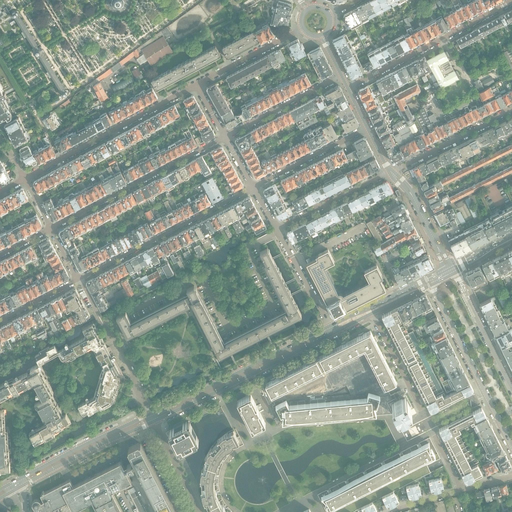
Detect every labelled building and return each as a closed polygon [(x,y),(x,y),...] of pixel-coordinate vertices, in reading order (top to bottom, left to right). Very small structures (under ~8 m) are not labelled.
[(124,0),(111,0),(111,2),(109,4),(110,5),(111,7),(112,8),(114,6),(119,8),(121,10),(122,9),(124,8),(125,7),(123,5),(124,0)] [(383,11),(377,0),(372,0),(370,1),(376,14),(383,11)] [(390,7),(386,0),(377,0),(383,11),(385,14),(387,13),(386,12),(385,12),(384,10),(390,7)] [(443,0),(440,0),(436,2),(438,6),(441,4),(446,13),(443,15),(449,27),(456,23),(450,13),(449,10),(443,0)] [(469,16),(462,4),(459,0),(451,0),(454,5),(462,20),(469,16)] [(475,13),(468,1),(467,0),(463,0),(465,3),(462,4),(469,16),(474,14),(474,13),(475,13)] [(481,10),(475,0),(470,0),(471,0),(468,1),(475,13),(481,10)] [(487,7),(484,1),(483,0),(475,0),(481,10),(487,7)] [(271,17),(266,20),(267,21),(268,24),(270,23),(278,25),(279,23),(281,24),(282,22),(283,22),(282,22),(283,22),(283,23),(283,22),(288,23),(289,17),(290,17),(291,14),(291,13),(290,13),(292,7),(292,4),(284,2),(278,1),(278,3),(277,3),(276,9),(274,9),(274,10),(273,12),(272,17),(271,17)] [(357,8),(355,9),(362,21),(362,22),(369,18),(376,14),(370,1),(359,7),(357,8)] [(448,28),(441,16),(439,11),(437,12),(440,18),(437,20),(432,10),(437,7),(435,3),(428,6),(441,31),(445,29),(448,28)] [(462,20),(454,5),(451,7),(453,11),(450,13),(456,23),(462,20)] [(441,31),(428,6),(422,10),(423,11),(424,14),(429,11),(434,21),(430,23),(435,34),(438,33),(441,31)] [(362,23),(362,21),(355,9),(352,11),(358,23),(359,25),(362,23)] [(64,90),(41,52),(44,51),(43,50),(42,50),(41,49),(41,48),(41,47),(41,46),(38,48),(29,33),(29,34),(26,29),(18,15),(18,14),(19,13),(19,12),(18,12),(17,11),(16,11),(15,11),(14,10),(13,11),(12,12),(12,13),(13,13),(12,14),(12,15),(12,16),(13,17),(14,17),(15,17),(23,31),(22,32),(25,38),(27,37),(34,47),(33,48),(35,51),(35,52),(35,53),(34,53),(35,54),(35,55),(36,55),(37,55),(39,58),(40,57),(48,71),(46,72),(50,77),(51,76),(61,92),(61,93),(60,93),(60,94),(61,95),(61,96),(62,96),(63,96),(64,96),(65,96),(66,96),(66,95),(67,95),(67,94),(66,94),(67,93),(67,92),(67,91),(66,90),(65,90),(64,90)] [(358,23),(352,11),(344,15),(346,19),(345,20),(346,23),(348,22),(350,26),(352,29),(359,25),(358,23)] [(508,22),(504,14),(499,17),(499,16),(498,17),(499,17),(498,17),(502,25),(508,22)] [(502,25),(498,17),(489,22),(491,26),(494,25),(496,28),(502,25)] [(407,18),(404,19),(405,21),(407,25),(417,44),(421,42),(423,41),(417,29),(413,31),(411,27),(409,22),(407,18)] [(274,36),(268,24),(267,21),(264,23),(265,25),(262,26),(263,28),(269,39),(274,36)] [(420,27),(417,29),(423,41),(425,40),(429,37),(424,27),(421,22),(420,22),(419,23),(420,27)] [(496,28),(494,25),(491,26),(489,22),(484,25),(488,33),(496,28)] [(430,23),(424,27),(429,37),(433,35),(435,34),(430,23)] [(488,33),(484,25),(483,24),(483,25),(477,28),(480,32),(478,33),(480,37),(485,34),(486,35),(485,36),(486,36),(485,36),(488,41),(489,43),(492,41),(489,35),(488,33)] [(416,42),(407,25),(404,26),(409,35),(405,37),(410,48),(413,46),(417,44),(416,42)] [(173,51),(166,39),(172,35),(166,27),(98,77),(105,91),(108,89),(106,84),(105,82),(106,81),(105,78),(113,72),(122,65),(135,56),(140,64),(143,63),(144,65),(149,62),(151,65),(173,51)] [(269,39),(263,28),(254,32),(259,40),(260,43),(261,43),(268,39),(269,39)] [(480,37),(478,33),(480,32),(477,28),(473,30),(472,30),(472,31),(476,39),(480,37)] [(259,40),(254,32),(254,31),(249,34),(248,33),(244,35),(244,36),(238,40),(243,49),(259,40)] [(476,39),(472,31),(466,35),(468,39),(466,40),(468,44),(471,42),(472,43),(473,42),(472,41),(476,39)] [(349,40),(345,34),(333,40),(336,47),(347,41),(349,40)] [(410,48),(405,37),(404,34),(397,38),(404,51),(410,48)] [(468,44),(466,40),(468,39),(466,35),(457,39),(461,47),(468,44)] [(404,51),(397,38),(392,41),(398,54),(404,51)] [(302,47),(301,44),(298,39),(288,44),(286,46),(290,53),(302,47)] [(243,49),(238,40),(231,43),(231,42),(229,44),(227,45),(222,48),(227,58),(243,49)] [(350,47),(347,41),(336,47),(339,53),(350,47)] [(398,54),(392,41),(385,44),(392,57),(398,54)] [(392,57),(385,44),(379,47),(386,60),(392,57)] [(206,63),(220,55),(215,46),(201,53),(206,63)] [(310,59),(323,52),(320,46),(307,53),(310,59)] [(306,54),(302,47),(290,53),(293,60),(299,57),(300,59),(306,56),(305,54),(306,54)] [(353,54),(350,47),(339,53),(342,59),(353,54)] [(386,60),(379,47),(373,50),(380,63),(386,60)] [(285,59),(280,49),(274,52),(279,62),(285,59)] [(380,63),(373,50),(367,54),(374,67),(380,63)] [(454,72),(452,68),(447,58),(449,57),(449,56),(447,52),(447,51),(446,52),(444,53),(443,52),(427,61),(433,72),(441,87),(442,86),(442,87),(456,80),(455,79),(457,78),(456,78),(457,78),(457,77),(459,76),(460,75),(459,75),(457,71),(457,70),(456,71),(454,72)] [(279,62),(274,52),(267,55),(272,65),(273,66),(274,68),(280,64),(279,62)] [(326,59),(323,52),(310,59),(309,60),(309,61),(311,60),(314,66),(326,59)] [(188,73),(206,63),(201,53),(185,62),(187,66),(186,67),(187,68),(186,69),(188,73)] [(356,60),(353,54),(342,59),(345,66),(356,60)] [(259,60),(253,63),(258,72),(259,72),(261,70),(262,71),(267,68),(269,67),(269,66),(271,65),(272,65),(267,55),(261,58),(259,60)] [(424,56),(417,60),(425,74),(429,72),(430,74),(432,73),(432,72),(433,72),(427,61),(424,56)] [(332,71),(326,59),(314,66),(314,67),(313,67),(314,68),(315,68),(319,76),(315,79),(316,81),(331,73),(331,74),(332,73),(332,72),(332,71)] [(359,66),(356,60),(345,66),(348,72),(359,66)] [(416,60),(411,63),(417,76),(418,76),(421,74),(424,81),(428,80),(425,74),(417,60),(416,60)] [(373,67),(371,65),(369,61),(365,64),(366,67),(361,69),(363,73),(364,72),(363,69),(364,69),(366,71),(373,67)] [(0,62),(0,92),(0,93),(1,95),(5,93),(14,88),(0,62)] [(171,82),(188,73),(186,69),(187,68),(186,67),(187,66),(185,62),(166,72),(171,82)] [(245,67),(240,70),(245,80),(253,75),(255,74),(257,72),(258,73),(258,72),(253,63),(248,66),(245,67)] [(417,76),(411,63),(405,66),(401,68),(408,82),(410,87),(417,84),(414,77),(417,76)] [(363,73),(361,69),(359,66),(348,72),(351,76),(350,77),(351,77),(352,78),(353,78),(353,77),(363,73)] [(142,74),(138,68),(132,71),(135,77),(134,78),(136,81),(144,77),(142,74)] [(408,82),(401,68),(397,70),(404,84),(408,82)] [(226,77),(231,87),(232,87),(232,86),(234,85),(239,83),(242,81),(244,80),(245,80),(240,70),(234,73),(232,74),(226,77)] [(404,84),(397,70),(393,72),(400,86),(404,84)] [(171,82),(166,72),(152,80),(157,89),(171,82)] [(400,86),(393,72),(389,75),(396,88),(400,86)] [(305,73),(301,75),(306,86),(311,84),(309,81),(305,73)] [(116,93),(133,84),(133,83),(136,82),(132,75),(130,77),(117,84),(112,86),(116,93)] [(306,86),(301,75),(295,78),(300,89),(306,86)] [(396,88),(389,75),(385,77),(391,90),(396,88)] [(105,91),(98,77),(91,82),(89,84),(90,86),(89,87),(89,89),(89,91),(92,92),(93,91),(97,98),(100,97),(101,99),(108,95),(105,91)] [(391,90),(385,77),(380,79),(387,93),(391,90)] [(479,90),(494,82),(492,77),(483,81),(484,84),(482,85),(479,79),(473,82),(478,91),(479,90)] [(300,89),(295,78),(289,81),(295,92),(300,89)] [(387,93),(380,79),(376,81),(382,93),(383,95),(387,93)] [(295,92),(289,81),(288,80),(282,83),(289,95),(295,92)] [(359,90),(358,91),(358,92),(359,93),(361,97),(378,88),(375,82),(368,86),(359,90)] [(221,96),(220,94),(221,93),(218,86),(216,87),(215,84),(216,84),(216,83),(208,87),(207,87),(207,88),(207,89),(213,101),(223,96),(222,96),(221,96)] [(274,103),(267,90),(264,83),(258,86),(262,94),(268,106),(274,103)] [(282,83),(276,86),(283,98),(289,95),(282,83)] [(506,105),(500,94),(497,87),(499,86),(497,83),(490,87),(494,96),(496,98),(500,107),(506,105)] [(394,96),(393,96),(396,102),(398,104),(398,105),(400,108),(403,115),(406,121),(411,117),(413,116),(412,115),(408,107),(407,104),(413,101),(410,96),(416,93),(418,96),(419,91),(420,90),(417,84),(410,87),(406,89),(403,91),(401,93),(399,94),(394,96)] [(276,86),(276,85),(272,88),(279,101),(283,98),(276,86)] [(332,99),(343,94),(340,87),(337,86),(326,92),(320,95),(325,103),(327,102),(332,99)] [(279,101),(272,88),(272,87),(267,90),(274,103),(279,101)] [(500,107),(496,98),(491,101),(491,99),(490,98),(494,96),(490,87),(484,90),(494,110),(500,107)] [(158,98),(154,91),(153,89),(152,89),(152,88),(146,91),(152,101),(158,98)] [(378,88),(361,97),(363,101),(364,103),(375,98),(382,94),(378,88)] [(152,101),(146,91),(145,90),(141,92),(142,93),(140,94),(145,105),(151,101),(152,101)] [(494,110),(484,90),(478,93),(483,104),(482,105),(487,114),(494,110)] [(511,102),(507,93),(506,91),(500,94),(506,105),(511,102)] [(139,108),(134,98),(129,100),(126,97),(127,96),(126,93),(125,93),(125,92),(123,93),(123,94),(126,99),(127,100),(127,101),(133,111),(139,108)] [(0,120),(0,121),(4,119),(5,118),(6,118),(6,117),(8,120),(9,120),(15,116),(16,115),(15,112),(11,113),(9,108),(3,98),(6,96),(5,93),(1,95),(0,95),(0,120)] [(145,105),(140,94),(139,93),(135,95),(136,96),(134,98),(139,108),(145,105)] [(262,94),(256,97),(263,109),(268,106),(262,94)] [(334,105),(336,104),(346,99),(343,94),(332,99),(333,101),(328,104),(327,102),(325,103),(327,106),(328,107),(328,108),(334,105)] [(375,98),(364,103),(367,110),(378,104),(385,101),(382,94),(375,98)] [(196,100),(194,96),(193,95),(192,95),(191,96),(183,100),(187,106),(196,100)] [(327,106),(325,103),(320,95),(318,96),(315,98),(314,99),(313,98),(313,99),(318,109),(319,109),(319,110),(324,108),(327,115),(331,113),(328,108),(328,107),(327,106)] [(487,114),(482,105),(477,95),(475,97),(479,106),(477,107),(482,117),(487,114)] [(228,106),(225,99),(223,100),(222,97),(223,97),(223,96),(213,101),(221,115),(230,110),(230,109),(229,109),(227,107),(228,106)] [(378,104),(367,110),(370,116),(382,110),(389,106),(387,101),(390,100),(392,104),(396,102),(393,96),(390,98),(386,100),(385,101),(378,104)] [(256,97),(250,100),(257,112),(263,109),(256,97)] [(476,119),(471,110),(471,109),(469,110),(467,106),(469,105),(466,98),(455,104),(458,111),(464,108),(466,112),(466,111),(467,113),(471,122),(476,119)] [(61,109),(70,102),(68,99),(59,106),(61,109)] [(313,99),(307,102),(313,113),(317,111),(317,110),(318,109),(313,99)] [(349,105),(346,99),(336,104),(339,110),(349,105)] [(133,111),(127,101),(127,100),(123,102),(123,103),(121,104),(127,115),(133,112),(133,111)] [(187,113),(199,106),(196,100),(187,106),(185,106),(186,108),(186,109),(188,112),(187,113)] [(250,100),(245,103),(245,104),(251,115),(257,112),(250,100)] [(318,121),(317,119),(307,102),(290,111),(295,121),(300,130),(315,122),(318,121)] [(370,116),(371,118),(373,122),(384,116),(385,117),(387,116),(387,115),(385,111),(387,110),(387,109),(398,104),(396,102),(392,104),(389,106),(382,110),(370,116)] [(127,115),(121,104),(121,103),(117,105),(117,106),(115,108),(121,118),(127,115)] [(251,115),(245,104),(240,107),(241,110),(243,112),(246,118),(251,115)] [(175,105),(168,108),(174,118),(174,119),(175,119),(176,120),(180,117),(180,116),(181,116),(180,115),(175,105)] [(334,120),(352,111),(349,105),(339,110),(337,111),(336,111),(332,113),(331,114),(331,115),(334,119),(334,120)] [(192,118),(203,112),(199,106),(187,113),(190,119),(192,118)] [(482,117),(477,107),(476,106),(473,108),(474,109),(471,110),(476,119),(482,117)] [(121,118),(115,108),(114,107),(111,109),(111,110),(109,111),(114,122),(121,118)] [(168,108),(162,112),(168,121),(172,119),(173,120),(175,119),(174,119),(174,118),(168,108)] [(432,142),(439,139),(428,117),(429,116),(424,108),(422,109),(421,110),(419,112),(416,115),(415,117),(417,121),(421,128),(427,126),(429,131),(427,132),(428,133),(432,142)] [(230,110),(221,115),(225,122),(235,116),(231,109),(230,110)] [(289,123),(295,121),(290,111),(284,114),(289,123)] [(342,123),(355,117),(352,111),(334,120),(335,121),(336,123),(336,124),(337,126),(342,123)] [(471,122),(467,113),(466,111),(466,112),(463,113),(464,114),(461,115),(466,125),(471,122)] [(59,122),(52,112),(48,115),(49,116),(42,120),(44,122),(48,130),(51,128),(52,129),(59,126),(58,125),(60,124),(59,122)] [(112,123),(106,112),(100,116),(101,117),(106,126),(112,123)] [(169,123),(162,112),(156,115),(162,126),(164,127),(166,126),(166,124),(169,123)] [(195,124),(206,118),(203,112),(192,118),(195,124)] [(229,127),(246,118),(243,112),(235,116),(225,122),(227,126),(229,127)] [(289,123),(284,114),(279,117),(284,126),(289,123)] [(429,116),(428,117),(439,139),(443,136),(437,125),(439,124),(437,121),(434,114),(429,116)] [(466,125),(461,115),(461,114),(459,115),(458,114),(455,116),(459,122),(461,127),(466,125)] [(156,115),(150,118),(155,128),(160,126),(160,127),(162,126),(156,115)] [(391,129),(390,127),(391,126),(389,122),(376,129),(381,137),(397,127),(402,124),(406,122),(406,121),(403,115),(401,117),(402,120),(401,121),(400,120),(399,120),(398,120),(397,121),(397,123),(392,125),(393,127),(392,128),(392,129),(391,129)] [(459,122),(455,116),(455,115),(453,117),(454,117),(454,119),(447,122),(452,132),(461,127),(459,122)] [(376,129),(389,122),(390,122),(387,119),(386,119),(385,117),(384,116),(373,122),(376,129)] [(106,126),(101,117),(93,121),(93,122),(98,131),(105,127),(106,127),(106,126)] [(284,126),(279,117),(273,119),(278,129),(284,126)] [(357,125),(358,123),(355,117),(342,123),(346,131),(357,125)] [(414,123),(411,117),(406,121),(406,122),(408,126),(409,126),(414,123)] [(8,131),(20,125),(19,122),(17,118),(5,125),(8,131)] [(156,129),(150,118),(144,121),(150,133),(156,129)] [(199,129),(209,123),(206,118),(195,124),(197,128),(192,131),(193,132),(199,129)] [(511,118),(508,120),(508,121),(506,122),(500,124),(505,133),(507,132),(508,131),(511,128),(511,118)] [(278,129),(273,119),(267,123),(273,132),(278,129)] [(144,121),(138,125),(144,136),(145,137),(151,134),(150,133),(144,121)] [(429,144),(423,132),(421,129),(421,128),(417,121),(414,123),(418,130),(417,131),(420,137),(425,146),(429,144)] [(98,131),(93,122),(88,125),(88,124),(85,125),(86,127),(90,135),(97,131),(98,131)] [(414,137),(414,136),(411,130),(409,126),(408,126),(406,122),(402,124),(404,127),(402,127),(405,133),(414,151),(419,148),(415,139),(414,137)] [(452,132),(447,122),(443,124),(447,134),(452,132)] [(212,129),(209,123),(199,129),(202,134),(212,129)] [(273,132),(267,123),(262,125),(267,135),(273,132)] [(447,134),(443,124),(442,123),(439,124),(437,125),(443,136),(447,134)] [(337,135),(331,124),(322,128),(329,140),(337,135)] [(414,151),(405,133),(402,127),(404,127),(402,124),(397,127),(402,138),(409,153),(414,151)] [(505,133),(500,124),(487,131),(492,140),(494,139),(495,137),(501,134),(503,134),(505,133)] [(24,132),(24,131),(20,125),(8,131),(8,132),(12,138),(24,132)] [(144,136),(138,125),(132,128),(138,139),(138,140),(144,136)] [(267,135),(262,125),(256,128),(261,138),(267,135)] [(329,140),(322,128),(321,126),(315,129),(323,143),(329,140)] [(90,135),(86,127),(78,132),(78,133),(82,140),(82,139),(90,135)] [(386,148),(393,144),(397,142),(396,141),(402,138),(397,127),(381,137),(386,148)] [(132,128),(126,132),(131,142),(138,139),(132,128)] [(261,138),(256,128),(250,131),(255,140),(255,141),(261,138)] [(202,134),(201,135),(203,138),(202,139),(203,142),(206,141),(214,136),(215,134),(212,129),(202,134)] [(323,143),(315,129),(312,130),(309,132),(317,146),(323,143)] [(72,145),(67,135),(66,133),(64,130),(61,132),(62,135),(63,136),(60,138),(61,139),(66,148),(72,145)] [(197,145),(192,136),(189,138),(186,132),(189,131),(188,130),(183,133),(186,137),(185,137),(191,148),(197,145)] [(250,131),(244,134),(247,140),(249,143),(250,143),(252,145),(252,146),(254,144),(252,141),(255,140),(250,131)] [(432,142),(428,133),(427,133),(426,131),(423,132),(429,144),(432,142)] [(492,140),(487,131),(475,137),(479,146),(481,145),(482,148),(491,143),(490,141),(492,140)] [(29,140),(24,132),(12,138),(16,145),(22,141),(23,143),(29,140)] [(72,132),(67,135),(72,145),(73,145),(80,141),(82,140),(78,133),(77,134),(76,132),(73,133),(72,132)] [(126,132),(120,135),(125,145),(131,142),(126,132)] [(317,146),(309,132),(303,135),(304,136),(306,140),(311,149),(317,146)] [(247,140),(244,134),(236,139),(235,140),(235,141),(238,145),(247,140)] [(126,147),(120,135),(113,138),(120,150),(126,147)] [(425,146),(420,137),(418,138),(417,135),(414,137),(415,139),(419,148),(425,146)] [(50,157),(44,145),(41,140),(39,137),(38,137),(40,140),(38,141),(41,146),(38,148),(45,160),(48,158),(50,157)] [(56,154),(46,137),(44,138),(47,144),(44,145),(50,157),(54,155),(56,154)] [(191,148),(185,137),(180,140),(186,151),(191,148)] [(479,146),(475,137),(468,140),(469,140),(474,150),(478,148),(478,147),(479,146)] [(113,138),(107,142),(113,154),(114,155),(121,152),(120,150),(113,138)] [(354,151),(368,144),(366,139),(363,138),(351,144),(352,147),(354,151)] [(409,153),(402,138),(396,141),(397,142),(398,146),(404,156),(409,153)] [(66,148),(61,139),(58,141),(57,139),(54,141),(60,152),(66,148)] [(186,151),(180,140),(176,142),(181,153),(186,151)] [(241,151),(252,145),(250,143),(249,143),(247,140),(238,145),(241,151)] [(311,149),(306,140),(300,142),(305,152),(311,149)] [(474,151),(474,150),(469,140),(460,145),(457,146),(458,146),(463,156),(465,156),(470,165),(472,164),(467,155),(470,153),(471,156),(475,154),(474,151)] [(181,153),(176,142),(170,145),(176,156),(181,153)] [(305,152),(300,142),(294,146),(300,155),(305,152)] [(45,160),(38,148),(36,143),(33,144),(36,150),(33,151),(34,153),(38,161),(39,163),(43,161),(45,160)] [(105,143),(99,146),(104,156),(105,158),(107,156),(107,155),(111,153),(105,143)] [(252,145),(241,151),(244,156),(254,151),(253,150),(254,148),(259,145),(257,143),(254,144),(252,146),(252,145)] [(349,159),(370,148),(368,144),(354,151),(347,155),(349,159)] [(34,153),(33,151),(30,146),(28,147),(27,145),(20,149),(21,151),(20,152),(22,156),(20,157),(21,159),(23,158),(34,153)] [(176,156),(170,145),(166,148),(172,158),(176,156)] [(99,146),(92,150),(98,160),(104,156),(99,146)] [(165,162),(160,151),(157,146),(155,148),(157,151),(154,153),(154,154),(155,155),(160,164),(165,162)] [(213,156),(224,150),(222,147),(221,146),(220,146),(220,147),(207,153),(209,158),(211,157),(213,156)] [(300,155),(294,146),(289,149),(294,158),(300,155)] [(404,156),(398,146),(395,148),(388,152),(390,155),(392,160),(393,161),(394,161),(404,156)] [(463,156),(458,146),(457,146),(445,152),(449,162),(451,161),(452,163),(463,158),(463,157),(463,156)] [(172,158),(166,148),(160,151),(165,162),(172,158)] [(379,166),(370,148),(349,159),(350,161),(349,162),(350,164),(366,156),(369,161),(374,171),(379,169),(380,168),(380,167),(380,166),(379,166)] [(294,158),(289,149),(283,152),(288,161),(294,158)] [(342,149),(335,152),(341,163),(348,160),(346,155),(342,149)] [(98,160),(92,150),(86,153),(92,164),(95,163),(94,162),(98,160)] [(215,160),(226,154),(224,150),(213,156),(215,160)] [(257,157),(254,151),(244,156),(247,162),(257,157)] [(288,161),(283,152),(277,155),(282,164),(288,161)] [(335,152),(329,156),(335,167),(341,163),(335,152)] [(449,162),(445,152),(432,159),(436,168),(439,167),(439,165),(446,162),(447,162),(449,162)] [(38,161),(34,153),(23,158),(24,161),(25,161),(26,163),(28,163),(31,161),(33,164),(34,164),(37,163),(37,161),(38,161)] [(92,164),(86,153),(80,157),(85,166),(86,168),(92,164)] [(274,156),(271,158),(277,167),(282,164),(277,155),(276,153),(273,155),(274,156)] [(219,164),(229,158),(226,154),(215,160),(217,165),(219,164)] [(160,164),(155,155),(150,157),(155,167),(160,164)] [(147,156),(143,158),(144,160),(149,170),(155,167),(150,157),(148,158),(147,156)] [(202,156),(191,162),(196,171),(201,169),(206,177),(212,174),(209,169),(207,165),(202,156),(203,156),(202,156)] [(329,156),(323,159),(328,170),(335,167),(329,156)] [(76,159),(73,160),(80,172),(82,170),(81,168),(85,166),(80,157),(76,159)] [(260,162),(257,157),(247,162),(250,167),(259,162),(260,162)] [(222,169),(232,164),(229,158),(219,164),(222,169)] [(276,168),(271,159),(266,161),(265,161),(270,171),(276,168)] [(323,159),(316,162),(321,172),(322,173),(326,172),(328,170),(323,159)] [(436,168),(432,159),(419,165),(422,172),(423,175),(426,173),(426,172),(433,169),(434,169),(436,168)] [(73,160),(67,164),(72,173),(73,175),(80,172),(73,160)] [(144,160),(139,163),(144,173),(149,170),(144,160)] [(265,160),(261,162),(262,163),(261,164),(263,167),(266,173),(270,171),(265,161),(266,161),(265,160)] [(374,171),(369,161),(363,164),(368,174),(374,171)] [(191,162),(185,165),(190,175),(196,171),(191,162)] [(262,168),(259,162),(250,167),(253,172),(262,168)] [(321,172),(316,162),(311,165),(316,175),(319,173),(320,175),(322,173),(321,172)] [(116,163),(113,164),(117,171),(117,170),(119,173),(115,175),(120,185),(124,183),(126,182),(117,165),(116,163)] [(144,173),(139,163),(134,166),(139,175),(144,173)] [(72,173),(67,164),(61,167),(66,177),(72,173)] [(225,175),(235,169),(232,164),(222,169),(225,175)] [(368,174),(363,164),(357,167),(362,177),(368,174)] [(185,165),(179,168),(185,179),(185,180),(189,179),(188,178),(191,177),(190,175),(185,165)] [(316,175),(311,165),(305,168),(310,178),(316,175)] [(422,172),(419,165),(410,170),(413,177),(416,175),(422,172)] [(110,166),(104,169),(107,175),(110,173),(111,175),(108,176),(114,188),(120,185),(115,175),(114,174),(110,166)] [(139,175),(134,166),(128,169),(133,178),(139,175)] [(61,167),(54,171),(60,182),(67,179),(66,177),(61,167)] [(266,173),(263,167),(262,168),(253,172),(256,177),(255,177),(256,177),(257,178),(259,177),(266,173)] [(362,177),(357,167),(353,170),(358,180),(362,177)] [(179,168),(173,171),(179,182),(185,179),(179,168)] [(310,178),(305,168),(299,171),(304,181),(310,178)] [(104,169),(98,173),(101,180),(108,192),(114,188),(108,177),(107,175),(104,169)] [(133,178),(128,169),(123,171),(128,181),(133,178)] [(228,180),(238,175),(235,169),(225,175),(228,180)] [(8,177),(4,170),(0,172),(0,171),(0,179),(1,182),(3,181),(4,182),(7,181),(10,179),(9,176),(8,177)] [(358,180),(353,170),(346,173),(351,183),(358,180)] [(54,171),(49,174),(55,185),(60,182),(54,171)] [(179,182),(173,171),(168,174),(174,186),(176,184),(179,182)] [(299,171),(293,175),(299,186),(301,185),(300,183),(304,181),(299,171)] [(339,173),(333,176),(339,189),(351,183),(346,173),(346,172),(345,173),(345,174),(343,175),(342,172),(339,173)] [(426,179),(423,175),(422,172),(416,175),(419,182),(426,179)] [(49,174),(44,176),(49,186),(50,188),(55,185),(49,174)] [(168,174),(161,177),(169,191),(171,189),(171,188),(174,186),(168,174)] [(223,196),(217,185),(213,177),(215,176),(214,175),(212,176),(202,182),(202,183),(206,190),(206,191),(208,194),(208,195),(210,198),(210,199),(211,199),(212,202),(223,197),(223,196)] [(231,186),(241,180),(238,175),(228,180),(230,185),(231,186)] [(293,175),(287,178),(292,187),(294,186),(295,188),(299,186),(293,175)] [(49,186),(44,176),(39,179),(44,189),(49,186)] [(325,184),(322,185),(327,195),(339,189),(333,176),(327,179),(324,181),(325,184)] [(169,191),(161,177),(155,180),(161,190),(164,188),(166,192),(165,192),(166,193),(169,199),(172,197),(171,196),(169,193),(169,191)] [(292,187),(287,178),(283,180),(281,181),(284,187),(286,190),(292,187)] [(45,191),(44,189),(39,179),(35,181),(34,182),(34,183),(34,184),(39,194),(45,191)] [(426,179),(419,182),(423,189),(429,186),(426,179)] [(155,180),(148,184),(154,194),(157,192),(157,194),(161,191),(161,190),(155,180)] [(243,186),(243,185),(243,184),(241,180),(231,186),(229,186),(232,192),(233,192),(232,192),(242,187),(243,186)] [(425,193),(442,185),(440,180),(429,186),(423,189),(425,193)] [(102,181),(98,183),(103,194),(108,192),(102,181)] [(211,203),(201,185),(202,184),(202,183),(202,182),(201,182),(200,183),(196,185),(200,194),(199,195),(205,206),(211,203)] [(393,194),(388,183),(386,182),(382,184),(383,184),(381,185),(386,195),(387,197),(393,194)] [(98,183),(93,186),(99,196),(103,194),(98,183)] [(154,194),(148,184),(141,188),(147,199),(150,198),(151,199),(152,199),(155,198),(155,197),(154,195),(154,194)] [(278,190),(275,184),(265,189),(264,190),(264,191),(264,192),(266,196),(278,190)] [(315,186),(316,188),(321,198),(327,195),(322,185),(319,187),(318,185),(317,186),(316,185),(315,186)] [(386,195),(381,185),(376,187),(381,198),(386,195)] [(437,193),(445,189),(443,185),(442,185),(425,193),(427,198),(437,193)] [(99,196),(93,186),(90,187),(89,186),(87,188),(93,200),(99,196)] [(308,188),(310,191),(315,201),(321,198),(316,188),(311,191),(310,187),(308,188)] [(381,198),(376,187),(370,190),(375,201),(381,198)] [(93,200),(87,188),(81,191),(87,203),(93,200)] [(147,199),(141,188),(134,192),(139,203),(147,199)] [(21,189),(14,192),(20,203),(28,199),(23,190),(24,190),(23,189),(23,190),(22,189),(21,189)] [(278,190),(266,196),(268,200),(269,202),(279,197),(281,196),(278,190)] [(375,201),(370,190),(369,190),(370,191),(365,193),(370,203),(375,201)] [(87,203),(81,191),(75,194),(81,206),(87,203)] [(305,191),(303,192),(304,194),(309,204),(312,203),(315,201),(310,191),(307,193),(305,191)] [(14,192),(8,196),(13,207),(14,208),(20,205),(21,205),(20,203),(14,192)] [(81,206),(75,194),(74,193),(73,192),(69,194),(69,196),(75,209),(81,206)] [(449,198),(447,194),(446,192),(439,196),(438,195),(437,193),(427,198),(428,200),(429,201),(432,207),(442,202),(449,198)] [(132,193),(127,196),(132,205),(137,203),(132,193)] [(205,206),(199,195),(198,193),(193,196),(194,199),(199,209),(205,206)] [(370,203),(365,193),(359,196),(364,206),(369,204),(370,206),(371,206),(370,203)] [(304,194),(298,197),(304,207),(309,204),(304,194)] [(388,211),(398,206),(395,198),(395,197),(393,194),(387,197),(388,199),(391,197),(392,200),(392,201),(393,201),(385,205),(388,211)] [(8,196),(1,200),(7,210),(13,207),(8,196)] [(75,209),(69,196),(68,196),(66,197),(66,198),(63,200),(69,212),(75,209)] [(127,196),(121,198),(126,208),(132,205),(127,196)] [(199,209),(194,199),(193,196),(189,198),(187,199),(189,202),(194,212),(199,209)] [(279,197),(269,202),(270,203),(273,208),(282,203),(284,202),(281,196),(279,197)] [(364,206),(359,196),(353,199),(359,209),(364,206)] [(194,212),(189,202),(187,199),(186,197),(185,198),(186,199),(184,201),(186,204),(184,205),(183,202),(182,202),(188,215),(194,212)] [(255,205),(251,198),(248,197),(246,198),(246,199),(246,198),(242,201),(245,207),(246,210),(255,205)] [(298,197),(292,201),(294,204),(297,211),(304,207),(298,197)] [(53,204),(50,198),(43,202),(45,206),(46,206),(45,206),(46,208),(51,206),(51,205),(53,204)] [(121,198),(116,201),(121,211),(126,208),(121,198)] [(183,218),(178,208),(172,198),(169,200),(174,210),(172,211),(177,221),(183,218)] [(444,206),(451,203),(449,198),(442,202),(432,207),(434,211),(444,206)] [(465,200),(474,219),(479,216),(470,198),(465,200)] [(359,209),(353,199),(348,202),(353,212),(359,209)] [(63,200),(58,203),(64,215),(69,212),(63,200)] [(121,211),(116,201),(110,204),(116,215),(122,212),(121,211)] [(177,221),(172,211),(167,201),(164,202),(169,213),(167,214),(172,224),(177,221)] [(245,207),(242,201),(234,205),(239,214),(242,212),(242,210),(242,209),(245,207)] [(53,204),(51,205),(51,206),(52,206),(58,218),(64,215),(58,203),(57,202),(53,204)] [(181,202),(176,205),(178,208),(183,218),(188,215),(182,202),(181,202)] [(282,203),(273,208),(276,214),(287,208),(284,202),(282,203)] [(353,212),(348,202),(347,202),(342,205),(347,215),(353,212)] [(110,204),(104,207),(110,218),(112,221),(118,218),(116,215),(110,204)] [(387,220),(405,209),(403,205),(401,204),(398,206),(388,211),(384,213),(387,220)] [(240,217),(242,220),(258,211),(255,205),(246,210),(242,212),(239,214),(234,205),(228,208),(240,230),(243,229),(243,228),(238,218),(240,217)] [(347,215),(342,205),(336,208),(341,218),(343,216),(347,224),(351,222),(348,216),(345,217),(345,216),(347,215)] [(58,218),(52,206),(51,206),(46,208),(52,219),(54,220),(55,220),(58,218)] [(511,206),(502,211),(501,211),(495,213),(495,215),(495,216),(493,217),(493,219),(491,220),(492,221),(498,234),(507,230),(511,227),(511,206)] [(104,207),(98,210),(103,220),(104,221),(110,218),(104,207)] [(287,208),(276,214),(278,218),(279,219),(280,219),(281,219),(292,213),(288,207),(287,208)] [(457,217),(453,210),(452,207),(445,211),(444,210),(448,220),(449,221),(457,217)] [(240,230),(228,208),(222,211),(229,223),(231,222),(237,232),(240,230)] [(336,208),(330,211),(335,221),(336,223),(342,220),(341,218),(336,208)] [(387,220),(385,221),(387,225),(388,227),(408,215),(405,209),(387,220)] [(103,220),(98,210),(93,213),(98,223),(99,224),(101,223),(100,222),(103,220)] [(155,218),(154,216),(150,210),(144,213),(150,223),(155,233),(160,230),(155,218)] [(448,220),(444,210),(443,210),(435,214),(440,224),(447,220),(448,220)] [(172,224),(167,214),(165,211),(162,212),(162,213),(160,215),(166,227),(172,224)] [(226,224),(229,223),(222,211),(217,214),(229,237),(231,235),(226,224)] [(258,211),(242,220),(244,223),(248,221),(250,223),(261,217),(258,211)] [(330,211),(324,214),(329,224),(330,226),(336,223),(335,221),(330,211)] [(461,225),(466,222),(460,211),(456,214),(461,225)] [(93,213),(87,217),(92,226),(92,228),(93,227),(97,235),(103,232),(100,228),(98,230),(96,227),(95,228),(94,227),(95,226),(94,225),(98,223),(93,213)] [(166,227),(160,215),(159,213),(156,215),(157,217),(156,218),(155,218),(160,230),(166,227)] [(385,221),(387,220),(384,213),(372,220),(376,226),(378,225),(385,221)] [(217,214),(211,217),(217,229),(219,228),(223,236),(222,236),(225,241),(230,239),(229,237),(217,214)] [(329,224),(324,214),(318,217),(323,227),(329,224)] [(35,217),(31,219),(36,229),(40,227),(41,227),(41,226),(42,225),(41,224),(37,215),(34,216),(35,217)] [(408,215),(388,227),(390,229),(393,234),(400,230),(401,232),(413,225),(408,215)] [(92,226),(87,217),(81,220),(86,231),(89,229),(89,228),(92,226)] [(214,230),(217,229),(211,217),(205,220),(218,244),(218,243),(221,242),(214,230)] [(250,223),(245,226),(247,229),(252,227),(253,229),(264,223),(261,217),(250,223)] [(318,217),(312,220),(318,233),(324,229),(323,227),(318,217)] [(460,223),(457,217),(449,221),(448,220),(447,220),(450,227),(452,226),(453,227),(460,223)] [(25,218),(23,219),(25,221),(31,232),(36,229),(31,219),(31,218),(26,220),(25,218)] [(498,235),(498,234),(492,221),(490,222),(490,221),(489,219),(488,218),(485,219),(486,221),(482,223),(490,239),(498,235)] [(81,220),(76,222),(82,233),(86,231),(81,220)] [(218,244),(205,220),(199,223),(206,235),(208,234),(210,236),(207,237),(207,238),(210,244),(213,243),(215,245),(217,244),(218,244)] [(312,220),(305,223),(311,235),(312,236),(318,233),(312,220)] [(31,232),(25,221),(18,225),(24,236),(31,232)] [(384,242),(371,221),(366,224),(378,245),(384,242)] [(76,222),(69,226),(75,237),(81,233),(82,233),(76,222)] [(153,234),(148,223),(143,225),(149,236),(153,234)] [(203,236),(206,235),(199,223),(193,226),(200,238),(205,247),(210,244),(207,238),(205,240),(203,236)] [(264,223),(253,229),(255,233),(263,229),(266,227),(264,223)] [(311,235),(305,223),(299,226),(304,237),(308,235),(309,236),(311,235)] [(490,239),(482,223),(477,226),(479,228),(475,230),(473,228),(474,228),(473,227),(471,229),(472,231),(466,235),(472,248),(490,239)] [(24,236),(18,225),(12,228),(18,239),(24,236)] [(149,236),(143,225),(139,227),(144,238),(149,236)] [(388,227),(387,225),(381,228),(381,229),(384,233),(390,229),(388,227)] [(408,242),(416,238),(419,237),(413,225),(401,232),(394,236),(398,243),(401,248),(406,245),(405,243),(407,241),(408,242)] [(69,226),(64,229),(69,238),(71,243),(73,242),(72,238),(75,237),(69,226)] [(193,226),(188,229),(201,254),(204,252),(197,239),(200,238),(193,226)] [(304,237),(299,226),(293,230),(292,230),(298,240),(304,237)] [(144,238),(139,227),(135,230),(140,240),(144,238)] [(18,239),(12,228),(6,231),(12,242),(18,239)] [(60,231),(60,232),(60,233),(60,234),(65,243),(66,245),(71,243),(69,238),(64,229),(61,230),(60,231)] [(201,254),(188,229),(182,232),(189,243),(191,242),(198,255),(201,254)] [(387,237),(393,234),(390,229),(384,233),(386,237),(387,237)] [(5,230),(0,232),(0,234),(6,245),(12,242),(6,231),(5,230)] [(140,240),(135,230),(131,232),(136,242),(140,240)] [(298,240),(292,230),(288,232),(287,234),(288,236),(292,242),(292,243),(298,240)] [(125,232),(121,234),(123,236),(128,247),(132,245),(127,234),(125,232)] [(136,242),(131,232),(127,234),(132,245),(136,242)] [(189,250),(186,245),(189,243),(182,232),(177,234),(188,255),(189,257),(189,258),(190,259),(193,257),(189,250)] [(472,248),(466,235),(465,233),(462,234),(448,241),(449,242),(456,256),(459,255),(472,248)] [(188,255),(177,234),(171,237),(178,249),(180,248),(185,257),(186,260),(189,258),(189,257),(188,255)] [(128,247),(123,236),(118,238),(124,249),(128,247)] [(391,247),(392,246),(394,245),(397,249),(399,248),(397,244),(398,243),(394,236),(385,241),(373,248),(377,255),(391,247)] [(40,247),(51,241),(49,239),(49,238),(48,238),(47,237),(46,238),(37,242),(40,247)] [(114,240),(113,238),(112,237),(108,239),(110,243),(115,253),(120,251),(114,240)] [(168,239),(166,240),(178,264),(181,269),(184,267),(181,262),(183,260),(180,255),(178,256),(175,251),(178,250),(178,249),(171,237),(168,239)] [(124,249),(118,238),(114,240),(120,251),(124,249)] [(416,247),(422,243),(420,238),(416,240),(406,245),(408,249),(408,250),(416,247)] [(166,240),(160,243),(167,255),(167,257),(170,255),(175,265),(178,264),(166,240)] [(42,251),(53,246),(51,241),(40,247),(42,251)] [(71,243),(66,245),(70,252),(77,248),(76,246),(73,242),(71,243)] [(115,253),(110,243),(105,246),(104,246),(110,256),(115,253)] [(417,253),(425,249),(422,243),(416,247),(408,250),(411,257),(417,253)] [(159,244),(153,247),(158,257),(161,255),(163,258),(159,260),(161,264),(167,261),(159,244)] [(80,246),(84,255),(81,257),(82,259),(87,268),(93,265),(87,254),(82,245),(81,246),(80,246)] [(37,257),(34,250),(31,246),(25,249),(32,260),(34,259),(33,257),(36,255),(37,257)] [(45,256),(55,250),(53,246),(42,251),(45,256)] [(110,256),(104,246),(99,249),(104,259),(110,256)] [(161,264),(158,257),(153,247),(148,250),(154,263),(155,264),(158,263),(159,266),(162,264),(161,264)] [(77,248),(70,252),(72,257),(77,255),(80,254),(77,248)] [(104,259),(99,249),(98,248),(92,251),(98,262),(104,259)] [(255,339),(265,334),(266,333),(291,320),(301,315),(300,312),(285,284),(267,248),(260,252),(265,263),(264,264),(288,312),(286,313),(285,312),(283,313),(225,342),(226,344),(224,345),(212,321),(194,286),(186,289),(188,292),(192,301),(191,301),(219,357),(230,352),(255,339)] [(25,249),(20,252),(26,263),(31,260),(25,249)] [(48,260),(58,255),(55,250),(45,256),(48,260)] [(154,263),(148,250),(143,253),(150,266),(150,267),(153,266),(152,264),(154,263)] [(347,309),(353,306),(385,289),(380,279),(383,278),(381,275),(382,275),(377,265),(364,272),(369,281),(343,295),(342,293),(340,292),(338,293),(325,267),(334,262),(328,250),(318,254),(318,255),(316,256),(317,259),(307,264),(310,270),(326,303),(333,316),(347,309)] [(98,262),(92,251),(87,254),(93,265),(98,262)] [(20,252),(14,255),(19,264),(19,265),(20,266),(26,263),(20,252)] [(150,266),(143,253),(136,256),(142,266),(145,264),(147,268),(150,266)] [(431,260),(427,253),(422,256),(422,255),(419,256),(421,259),(423,263),(431,260)] [(511,261),(508,253),(500,256),(508,272),(511,277),(511,275),(511,261)] [(14,255),(8,258),(14,269),(20,266),(19,265),(19,264),(14,255)] [(58,255),(48,260),(46,261),(41,264),(42,266),(47,263),(49,261),(52,265),(61,261),(58,255)] [(87,268),(82,259),(79,260),(77,255),(72,257),(79,270),(80,270),(80,271),(81,271),(82,271),(87,268)] [(136,256),(130,259),(136,271),(138,274),(139,273),(138,271),(140,270),(139,268),(142,266),(136,256)] [(508,272),(500,256),(493,260),(502,277),(505,276),(504,274),(508,272)] [(14,269),(8,258),(2,261),(8,272),(14,269)] [(130,259),(124,262),(129,272),(137,287),(138,289),(144,286),(140,278),(139,276),(136,278),(133,272),(135,271),(136,271),(130,259)] [(427,271),(423,263),(421,259),(416,261),(414,262),(416,266),(420,274),(427,271)] [(413,278),(406,264),(405,260),(400,262),(398,264),(398,265),(406,281),(413,278)] [(420,274),(416,266),(414,262),(413,260),(406,264),(413,278),(420,274)] [(434,267),(433,265),(431,260),(423,263),(427,271),(434,267)] [(502,277),(493,260),(488,263),(495,277),(498,276),(500,278),(502,277)] [(8,272),(2,261),(0,262),(0,270),(2,275),(8,272)] [(64,267),(61,261),(52,265),(55,272),(57,271),(58,270),(64,267)] [(174,273),(167,261),(161,264),(162,264),(165,270),(167,275),(168,276),(174,273)] [(124,262),(118,265),(123,275),(129,272),(124,262)] [(495,277),(488,263),(482,265),(490,280),(495,277)] [(167,275),(165,270),(162,264),(159,266),(156,267),(158,270),(162,278),(167,275)] [(118,265),(113,268),(119,278),(123,275),(118,265)] [(406,281),(398,265),(391,269),(399,285),(406,281)] [(69,276),(67,273),(64,267),(58,270),(63,281),(68,278),(69,278),(69,277),(69,276)] [(487,283),(480,267),(475,269),(472,270),(468,272),(465,274),(472,289),(474,289),(487,283)] [(113,268),(109,270),(114,280),(119,278),(113,268)] [(58,284),(53,275),(51,270),(49,271),(48,271),(50,275),(48,276),(53,286),(58,284)] [(63,281),(58,270),(57,271),(58,273),(53,275),(58,284),(63,281)] [(109,270),(104,273),(109,283),(114,280),(109,270)] [(162,278),(158,270),(153,273),(157,281),(162,278)] [(53,286),(48,276),(46,274),(44,275),(42,271),(39,273),(47,289),(53,286)] [(47,289),(39,273),(36,275),(38,278),(35,280),(42,292),(47,289)] [(109,283),(104,273),(97,276),(103,288),(105,292),(106,292),(105,290),(107,289),(105,284),(109,283)] [(157,281),(153,273),(147,276),(151,284),(157,281)] [(151,284),(147,276),(146,275),(140,278),(144,286),(145,287),(151,284)] [(103,288),(97,276),(92,279),(98,291),(99,290),(101,289),(103,288)] [(42,292),(35,280),(33,281),(31,277),(28,279),(36,295),(42,292)] [(36,295),(28,279),(25,280),(27,284),(25,285),(31,298),(36,295)] [(98,291),(92,279),(88,281),(87,282),(87,283),(87,284),(87,285),(92,294),(98,291)] [(31,298),(25,285),(20,287),(27,300),(31,298)] [(20,287),(15,289),(16,291),(22,302),(25,301),(27,300),(20,287)] [(63,295),(62,295),(70,310),(73,308),(75,307),(79,314),(78,314),(77,315),(76,313),(73,315),(77,323),(82,321),(88,317),(90,316),(86,308),(80,298),(76,289),(75,289),(75,288),(74,289),(67,292),(65,293),(65,294),(65,295),(63,296),(63,295)] [(103,293),(105,292),(103,288),(101,289),(102,291),(100,292),(99,290),(98,291),(92,294),(94,298),(103,293)] [(101,311),(110,306),(128,296),(127,293),(125,289),(124,288),(113,294),(115,297),(107,301),(108,301),(98,306),(101,311)] [(22,302),(16,291),(14,292),(13,291),(10,293),(17,305),(22,302)] [(5,297),(4,297),(10,309),(17,305),(10,293),(4,296),(5,297)] [(103,298),(103,297),(105,296),(104,295),(103,293),(94,298),(96,302),(103,298)] [(432,308),(425,294),(421,297),(421,296),(418,298),(426,312),(432,309),(432,308)] [(62,295),(57,298),(62,309),(65,308),(67,312),(70,310),(62,295)] [(127,337),(171,315),(189,305),(185,296),(130,324),(129,322),(131,321),(129,318),(126,312),(116,316),(127,337)] [(10,309),(4,297),(1,298),(0,298),(0,304),(4,312),(10,309)] [(98,306),(108,301),(107,301),(107,299),(105,300),(104,299),(106,298),(106,297),(103,298),(96,302),(98,306)] [(495,304),(493,300),(495,299),(494,297),(480,304),(483,310),(495,304)] [(62,309),(57,298),(51,301),(57,311),(60,317),(62,315),(62,314),(60,310),(62,309)] [(426,312),(418,298),(414,300),(413,300),(411,301),(416,310),(419,316),(426,312)] [(60,322),(55,312),(57,311),(51,301),(44,304),(52,321),(57,329),(62,326),(60,322)] [(419,316),(416,310),(411,301),(407,304),(406,304),(404,305),(411,319),(415,317),(419,316)] [(44,304),(39,307),(39,308),(45,318),(48,316),(49,317),(47,318),(48,321),(49,321),(50,322),(52,321),(44,304)] [(485,316),(500,308),(499,307),(497,308),(495,304),(483,310),(484,313),(485,316)] [(402,306),(397,308),(398,311),(401,317),(404,323),(405,325),(412,321),(411,319),(404,305),(402,306)] [(34,310),(32,311),(37,322),(40,326),(43,325),(40,320),(43,318),(38,308),(34,310)] [(395,320),(401,317),(397,308),(389,312),(384,315),(382,316),(383,318),(385,323),(386,325),(388,327),(396,323),(395,320)] [(488,321),(501,314),(499,310),(500,309),(500,308),(485,316),(487,318),(488,321)] [(37,322),(32,311),(28,313),(26,314),(32,325),(34,329),(37,328),(35,324),(34,325),(33,324),(37,322)] [(32,325),(26,314),(23,316),(20,317),(27,330),(28,332),(31,331),(29,326),(32,325)] [(491,327),(506,319),(505,317),(503,318),(501,314),(488,321),(491,327)] [(77,323),(73,315),(67,318),(71,326),(77,323)] [(20,317),(16,319),(23,332),(27,330),(20,317)] [(440,324),(439,321),(439,322),(437,317),(436,317),(429,320),(423,323),(427,330),(440,324)] [(71,326),(67,318),(62,321),(66,329),(71,326)] [(511,321),(511,322),(509,318),(507,319),(506,319),(491,327),(496,336),(511,327),(511,321)] [(23,332),(16,319),(12,321),(19,335),(23,332)] [(19,335),(12,321),(10,322),(7,324),(13,337),(16,335),(18,338),(20,337),(19,335)] [(117,395),(118,390),(115,389),(115,388),(119,389),(120,384),(118,384),(120,378),(116,377),(116,376),(116,375),(116,374),(115,374),(115,372),(116,372),(117,371),(116,368),(118,367),(106,345),(104,343),(103,344),(102,342),(104,341),(94,323),(91,324),(83,329),(86,336),(58,351),(59,353),(58,353),(63,361),(65,359),(66,361),(92,347),(99,360),(104,368),(103,373),(101,373),(99,378),(101,379),(98,389),(96,388),(96,390),(94,396),(78,405),(84,416),(98,408),(99,410),(113,403),(115,394),(117,395)] [(399,327),(396,323),(388,327),(390,332),(399,327)] [(1,327),(8,340),(11,339),(12,342),(15,340),(13,337),(7,324),(4,325),(4,326),(1,327)] [(430,336),(443,330),(442,327),(440,324),(427,330),(430,336)] [(0,338),(2,342),(2,343),(5,341),(8,348),(11,346),(8,340),(1,327),(0,327),(0,338)] [(42,330),(36,333),(37,336),(39,338),(41,336),(43,339),(47,337),(46,334),(47,333),(45,330),(48,329),(48,327),(47,328),(45,329),(42,330)] [(392,336),(401,332),(399,327),(390,332),(392,336)] [(511,342),(511,327),(496,336),(502,348),(511,342)] [(432,343),(446,336),(445,333),(443,330),(430,336),(429,337),(432,343)] [(394,378),(393,376),(391,371),(390,369),(386,361),(385,359),(382,354),(381,352),(377,344),(376,342),(374,337),(373,337),(372,335),(370,331),(366,333),(364,334),(359,336),(359,337),(357,338),(347,343),(342,345),(332,350),(330,351),(325,354),(323,355),(316,358),(312,360),(310,361),(305,364),(303,365),(293,370),(288,373),(278,378),(276,379),(271,381),(269,382),(262,386),(270,402),(272,406),(281,424),(284,424),(377,416),(395,414),(396,416),(397,416),(398,418),(401,417),(401,418),(409,413),(412,411),(410,409),(411,409),(410,408),(407,401),(406,401),(405,398),(403,394),(402,395),(400,390),(391,395),(387,389),(397,384),(394,378)] [(394,340),(403,336),(401,332),(392,336),(394,340)] [(396,345),(405,340),(403,336),(394,340),(396,345)] [(446,336),(432,343),(430,344),(428,345),(431,350),(427,352),(428,354),(433,351),(450,343),(446,336)] [(399,349),(407,345),(405,340),(396,345),(399,349)] [(511,357),(511,342),(502,348),(507,359),(508,360),(511,357)] [(453,350),(450,343),(433,351),(435,356),(437,355),(439,357),(453,350)] [(54,355),(58,353),(59,353),(58,351),(55,345),(50,348),(49,346),(44,349),(39,352),(40,353),(35,356),(39,363),(40,363),(44,361),(48,359),(49,360),(50,359),(51,359),(50,358),(50,357),(54,355)] [(401,353),(410,349),(407,345),(399,349),(401,353)] [(403,358),(412,353),(410,349),(401,353),(403,357),(403,358)] [(442,364),(457,357),(453,350),(439,357),(432,361),(433,363),(440,360),(442,364)] [(414,358),(412,353),(403,358),(405,362),(406,362),(414,358)] [(445,371),(460,364),(457,357),(442,364),(445,371)] [(418,366),(416,361),(414,358),(406,362),(408,365),(407,366),(409,370),(416,367),(418,366)] [(5,425),(5,420),(3,420),(3,415),(5,415),(4,409),(0,410),(0,409),(0,408),(2,408),(1,404),(0,404),(0,399),(9,395),(10,397),(34,384),(42,399),(35,403),(37,407),(39,406),(43,415),(42,416),(44,420),(45,420),(46,423),(29,432),(36,444),(59,432),(58,430),(71,423),(66,413),(62,415),(61,413),(62,412),(60,407),(61,406),(46,377),(47,377),(40,363),(39,363),(27,370),(27,372),(23,374),(13,379),(12,378),(0,384),(0,473),(5,473),(5,471),(10,471),(10,461),(8,462),(8,458),(9,458),(9,453),(11,453),(11,448),(7,448),(7,446),(11,446),(10,442),(8,442),(7,427),(5,427),(4,427),(3,425),(5,425)] [(460,364),(445,371),(449,378),(464,371),(460,364)] [(412,375),(421,370),(418,366),(416,367),(409,370),(410,371),(412,375)] [(414,379),(423,374),(421,370),(412,375),(414,379)] [(463,384),(467,383),(469,381),(464,371),(449,378),(441,382),(442,385),(448,382),(450,386),(444,389),(447,393),(456,388),(463,384)] [(416,383),(425,379),(423,374),(414,379),(416,383)] [(418,387),(427,383),(425,379),(416,383),(418,387)] [(453,401),(462,396),(461,394),(464,393),(464,395),(465,395),(467,394),(471,392),(473,390),(472,388),(469,381),(467,383),(468,385),(452,393),(446,396),(445,394),(435,399),(434,396),(428,399),(429,402),(426,403),(427,405),(430,410),(431,412),(433,411),(438,409),(440,408),(439,406),(441,404),(442,406),(451,402),(453,401)] [(420,392),(429,387),(427,383),(418,387),(420,392)] [(422,396),(431,391),(429,387),(420,392),(422,396)] [(434,396),(431,391),(422,396),(425,401),(428,399),(434,396)] [(265,424),(259,411),(251,394),(249,395),(247,396),(241,399),(239,400),(237,401),(252,431),(254,430),(256,429),(262,426),(264,425),(263,425),(265,424)] [(189,421),(168,431),(168,432),(169,433),(171,438),(175,446),(176,447),(176,448),(178,452),(180,451),(181,451),(191,472),(195,479),(198,484),(200,484),(200,482),(201,472),(201,468),(204,459),(211,448),(217,441),(228,432),(233,430),(223,412),(223,411),(221,407),(216,409),(216,410),(190,423),(189,421)] [(472,424),(474,423),(486,417),(485,414),(483,410),(482,408),(481,408),(479,409),(475,411),(473,412),(474,414),(471,415),(470,413),(462,418),(459,419),(450,423),(450,424),(451,425),(449,427),(448,425),(446,426),(441,428),(439,429),(440,431),(443,438),(446,437),(447,439),(453,436),(452,434),(460,430),(464,428),(466,427),(467,426),(469,425),(472,424)] [(490,424),(489,422),(486,417),(480,420),(474,423),(472,424),(476,431),(490,424)] [(479,438),(493,431),(490,424),(476,431),(479,438)] [(201,472),(200,482),(200,484),(201,484),(201,488),(200,488),(201,491),(201,493),(204,502),(204,504),(208,511),(232,511),(233,511),(232,511),(230,510),(228,507),(226,505),(226,504),(223,501),(222,497),(220,494),(220,491),(219,490),(219,485),(219,484),(218,482),(219,478),(219,476),(220,472),(220,471),(221,467),(223,464),(224,461),(225,460),(227,457),(228,456),(229,454),(232,452),(234,450),(237,448),(238,448),(244,445),(239,436),(237,438),(233,430),(228,432),(217,441),(211,448),(204,459),(201,468),(201,472)] [(497,438),(493,431),(479,438),(483,445),(497,438)] [(456,440),(453,436),(447,439),(445,441),(447,444),(456,440)] [(382,497),(388,494),(393,492),(422,477),(430,473),(427,465),(440,459),(430,437),(317,495),(326,511),(353,511),(361,508),(367,505),(372,502),(382,497)] [(500,445),(497,438),(483,445),(486,452),(500,445)] [(449,449),(458,444),(456,440),(447,444),(449,449)] [(175,511),(155,472),(140,443),(140,444),(138,443),(129,448),(128,449),(128,450),(134,462),(131,463),(127,465),(124,467),(121,461),(94,475),(73,486),(70,479),(40,494),(44,501),(41,502),(40,501),(38,499),(36,499),(34,500),(32,502),(32,505),(33,507),(34,507),(34,509),(33,509),(32,511),(42,511),(42,510),(44,509),(45,511),(48,509),(48,510),(49,510),(50,510),(68,501),(73,511),(92,501),(97,511),(175,511)] [(451,453),(460,449),(460,448),(458,444),(449,449),(451,453)] [(489,461),(493,459),(505,453),(503,450),(500,445),(486,452),(485,454),(487,457),(488,457),(487,458),(489,461)] [(453,457),(462,453),(460,449),(451,453),(453,457)] [(455,462),(464,457),(462,453),(453,457),(455,462)] [(508,460),(506,455),(505,453),(493,459),(496,465),(508,460)] [(457,466),(466,461),(464,457),(455,462),(457,466)] [(498,469),(496,465),(493,459),(489,461),(482,465),(487,474),(498,469)] [(511,466),(509,462),(508,460),(496,465),(498,469),(499,472),(502,471),(511,466)] [(460,470),(469,466),(466,461),(457,466),(460,470)] [(482,474),(481,472),(478,466),(470,469),(469,466),(460,470),(460,471),(462,470),(463,473),(461,474),(462,474),(461,474),(465,481),(466,483),(468,482),(473,479),(475,478),(474,476),(476,475),(477,477),(482,474)] [(443,487),(441,480),(441,477),(438,478),(435,479),(438,491),(441,490),(444,490),(443,487)] [(438,491),(435,479),(432,480),(429,481),(429,484),(431,490),(432,493),(435,492),(438,491)] [(421,493),(419,486),(418,484),(415,484),(412,485),(415,497),(418,496),(421,496),(420,493),(421,493)] [(508,493),(506,484),(499,486),(501,495),(501,494),(508,493)] [(415,497),(412,485),(409,486),(406,487),(407,490),(408,496),(409,499),(412,498),(415,497)] [(501,495),(499,486),(491,488),(493,497),(501,495)] [(492,499),(490,488),(476,492),(477,497),(484,495),(486,500),(492,499)] [(398,500),(395,494),(393,492),(388,494),(393,505),(396,504),(399,502),(397,500),(398,500)] [(393,505),(388,494),(382,497),(384,500),(383,500),(386,505),(388,508),(391,507),(393,505)] [(377,510),(374,505),(372,502),(367,505),(370,511),(377,511),(377,510)]
